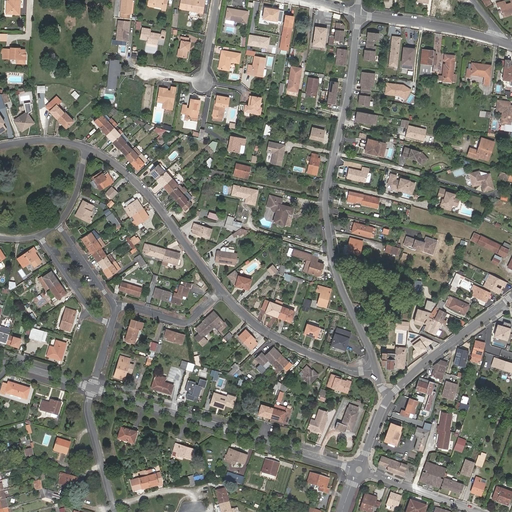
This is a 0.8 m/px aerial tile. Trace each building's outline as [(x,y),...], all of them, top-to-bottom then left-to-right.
[(9,3),(7,3),(7,14),(20,14),(20,0),(9,0),(10,1),(9,3)] [(130,14),(131,0),(121,0),(121,13),(130,14)] [(165,10),(167,0),(148,0),(148,1),(154,2),(154,5),(162,7),(161,9),(165,10)] [(203,10),(205,0),(200,0),(201,0),(200,0),(180,0),(179,7),(190,9),(192,9),(196,10),(199,11),(199,10),(203,10)] [(436,0),(436,10),(449,11),(450,4),(448,4),(448,0),(436,0)] [(511,13),(511,0),(510,0),(511,3),(506,4),(505,0),(497,2),(498,7),(500,6),(503,16),(511,14),(511,13)] [(246,22),(248,12),(228,8),(226,19),(246,22)] [(277,21),(279,10),(265,8),(263,18),(277,21)] [(288,44),(293,17),(286,16),(281,42),(288,44)] [(129,40),(131,21),(120,19),(118,39),(129,40)] [(342,42),(344,27),(342,24),(337,23),(335,37),(335,40),(342,42)] [(158,37),(159,33),(150,32),(151,29),(142,27),(139,37),(146,39),(146,42),(157,44),(158,37)] [(324,47),(326,28),(316,27),(313,45),(324,47)] [(373,46),(373,41),(374,41),(375,33),(368,32),(366,45),(373,46)] [(270,38),(249,34),(247,45),(268,49),(270,38)] [(401,36),(392,35),(388,65),(397,66),(401,36)] [(181,41),(179,49),(178,49),(176,57),(186,59),(187,51),(189,52),(190,43),(188,42),(188,38),(180,36),(179,41),(181,41)] [(146,52),(156,53),(157,44),(147,43),(146,52)] [(372,61),(373,46),(366,45),(365,50),(364,50),(363,59),(372,61)] [(23,60),(26,60),(26,55),(26,54),(26,49),(21,49),(21,48),(12,48),(12,49),(3,49),(3,67),(9,67),(11,65),(11,59),(18,59),(23,60)] [(415,49),(405,48),(404,54),(403,54),(402,64),(413,65),(415,49)] [(347,50),(342,49),(338,49),(336,64),(339,64),(345,65),(347,50)] [(222,62),(220,61),(219,68),(230,70),(231,61),(239,62),(241,53),(222,50),(221,58),(222,58),(222,62)] [(420,71),(431,72),(432,63),(433,55),(433,51),(422,50),(420,71)] [(248,74),(252,75),(253,73),(261,75),(263,66),(264,67),(266,58),(255,56),(253,65),(249,65),(248,74)] [(442,78),(442,81),(451,82),(452,75),(454,62),(455,57),(445,56),(444,61),(446,61),(446,65),(444,65),(442,78)] [(116,78),(116,71),(119,71),(120,65),(118,65),(118,61),(110,60),(107,88),(115,89),(116,78)] [(504,72),(503,80),(511,80),(511,66),(510,66),(511,61),(506,60),(505,67),(504,72)] [(481,67),(472,65),(471,70),(467,69),(466,77),(470,77),(471,75),(484,77),(483,85),(488,86),(491,66),(481,65),(481,67)] [(253,73),(252,75),(263,77),(264,67),(263,66),(261,75),(253,73)] [(301,69),(292,67),(287,89),(297,91),(301,69)] [(368,91),(370,74),(361,72),(359,85),(360,85),(360,90),(368,91)] [(312,87),(317,88),(318,80),(309,78),(306,91),(311,92),(312,87)] [(336,94),(338,83),(331,82),(329,92),(336,94)] [(402,85),(386,83),(384,95),(399,96),(405,100),(411,90),(402,85)] [(171,90),(167,90),(164,89),(165,87),(160,86),(158,101),(164,102),(163,107),(172,109),(176,87),(172,86),(171,90)] [(318,88),(317,88),(312,87),(311,92),(306,91),(306,94),(316,95),(318,88)] [(76,99),(80,95),(75,90),(71,95),(76,99)] [(368,106),(369,99),(367,98),(368,91),(360,90),(360,95),(358,95),(357,105),(368,106)] [(9,101),(7,92),(1,94),(4,103),(9,101)] [(334,105),(336,94),(329,92),(327,103),(334,105)] [(212,119),(218,120),(219,116),(222,117),(223,117),(225,106),(228,106),(230,97),(218,95),(217,100),(216,106),(214,106),(213,115),(212,119)] [(251,103),(249,103),(248,105),(246,105),(244,112),(261,114),(262,108),(260,107),(262,98),(250,96),(249,100),(251,100),(251,103)] [(200,100),(192,99),(191,98),(189,106),(191,107),(190,108),(189,108),(187,107),(187,105),(183,104),(181,113),(186,114),(186,113),(189,115),(188,116),(190,118),(195,119),(196,114),(198,113),(200,100)] [(50,111),(57,105),(59,102),(56,99),(47,108),(50,111)] [(510,103),(498,101),(496,112),(502,113),(501,124),(506,125),(506,122),(511,123),(511,115),(511,106),(509,106),(510,103)] [(50,111),(58,119),(64,113),(57,105),(50,111)] [(73,121),(65,112),(64,113),(58,119),(66,128),(73,121)] [(373,125),(375,115),(358,112),(356,122),(373,125)] [(34,123),(28,113),(26,115),(22,117),(21,115),(14,120),(22,131),(34,123)] [(94,122),(100,129),(108,121),(102,115),(94,122)] [(108,121),(114,128),(117,126),(118,125),(111,118),(108,121)] [(108,121),(100,129),(106,136),(114,128),(108,121)] [(324,126),(314,123),(310,138),(322,141),(325,130),(324,129),(324,126)] [(426,129),(408,125),(407,128),(405,136),(423,141),(426,129)] [(117,126),(114,128),(106,136),(113,143),(121,135),(117,131),(119,129),(117,126)] [(123,133),(121,135),(113,143),(119,149),(126,142),(129,140),(123,133)] [(239,153),(240,145),(244,146),(245,139),(230,137),(229,141),(228,146),(227,151),(239,153)] [(478,159),(478,158),(479,156),(484,157),(485,153),(488,154),(491,146),(493,146),(494,142),(481,138),(477,151),(470,148),(467,156),(478,159)] [(381,143),(368,140),(365,152),(378,156),(381,143)] [(209,145),(215,151),(217,142),(213,141),(209,145)] [(281,165),(285,145),(269,141),(267,151),(273,153),(270,163),(281,165)] [(126,142),(119,149),(125,156),(133,149),(126,142)] [(381,143),(378,156),(383,157),(386,144),(381,143)] [(479,156),(478,158),(488,161),(493,146),(491,146),(488,154),(485,153),(484,157),(479,156)] [(135,147),(133,149),(125,156),(131,163),(138,157),(141,154),(135,147)] [(421,153),(404,147),(402,156),(416,161),(422,166),(428,159),(421,153)] [(148,160),(142,153),(141,154),(138,157),(145,163),(148,160)] [(316,174),(319,161),(317,160),(318,158),(318,155),(312,153),(312,156),(311,156),(307,172),(316,174)] [(138,157),(131,163),(138,170),(145,163),(138,157)] [(160,167),(164,163),(161,160),(157,161),(148,169),(150,171),(158,164),(160,167)] [(150,172),(157,179),(165,172),(160,167),(158,164),(150,171),(150,172)] [(247,178),(250,167),(237,164),(234,175),(247,178)] [(361,171),(348,169),(346,178),(364,182),(366,173),(368,173),(369,169),(362,167),(361,171)] [(479,170),(470,173),(473,185),(482,182),(484,189),(494,186),(489,172),(480,175),(479,170)] [(165,172),(157,179),(164,186),(172,178),(166,171),(165,172)] [(104,175),(102,172),(92,177),(100,190),(112,182),(107,174),(104,175)] [(509,174),(502,172),(500,178),(507,180),(509,174)] [(395,176),(390,174),(387,185),(391,186),(390,189),(397,190),(406,192),(406,191),(407,191),(409,190),(412,191),(414,184),(409,182),(409,181),(400,179),(399,182),(394,180),(395,176)] [(179,185),(172,178),(164,186),(170,193),(179,185)] [(187,191),(187,190),(183,187),(182,187),(180,184),(179,185),(170,193),(176,200),(183,194),(187,191)] [(119,193),(113,187),(106,194),(112,199),(119,193)] [(258,190),(240,187),(238,196),(243,197),(244,196),(247,196),(246,198),(245,203),(254,204),(258,190)] [(456,195),(445,192),(446,190),(441,188),(439,196),(444,197),(441,207),(445,209),(446,206),(452,208),(453,205),(457,207),(459,200),(455,199),(456,195)] [(183,194),(176,200),(186,210),(192,204),(189,201),(188,200),(189,193),(187,191),(183,194)] [(377,208),(379,199),(349,192),(347,201),(355,203),(355,202),(361,203),(361,204),(377,208)] [(277,212),(279,204),(282,205),(283,199),(270,195),(268,206),(271,207),(273,211),(277,212)] [(125,209),(130,217),(132,216),(143,209),(137,200),(135,201),(134,198),(125,204),(127,207),(125,209)] [(90,222),(92,218),(90,217),(92,212),(91,211),(93,206),(83,200),(76,215),(90,222)] [(282,205),(279,204),(277,212),(274,222),(284,225),(287,217),(288,213),(292,214),(293,208),(282,205)] [(106,216),(112,212),(109,208),(104,212),(106,216)] [(149,217),(143,209),(132,216),(135,220),(133,222),(136,226),(149,217)] [(208,217),(217,220),(219,215),(209,212),(208,217)] [(120,224),(113,213),(107,217),(109,220),(110,219),(115,228),(120,224)] [(226,223),(232,225),(234,218),(228,216),(226,223)] [(370,237),(373,228),(354,222),(351,232),(370,237)] [(209,238),(212,229),(194,223),(192,229),(195,231),(195,233),(209,238)] [(393,230),(389,229),(389,230),(379,227),(378,233),(383,235),(383,234),(391,236),(393,230)] [(235,236),(245,229),(241,228),(233,234),(235,236)] [(94,230),(89,233),(82,238),(88,246),(97,240),(100,238),(101,237),(94,230)] [(475,232),(471,240),(505,257),(511,246),(504,242),(502,246),(475,232)] [(133,240),(131,241),(134,245),(141,241),(138,237),(137,238),(135,236),(132,238),(133,240)] [(407,236),(404,244),(433,254),(437,241),(426,237),(425,241),(425,242),(420,241),(407,236)] [(97,240),(88,246),(93,254),(102,248),(105,246),(100,238),(97,240)] [(363,241),(350,238),(347,252),(359,255),(363,241)] [(163,259),(166,249),(145,244),(144,250),(146,251),(146,254),(163,259)] [(399,248),(387,244),(385,251),(397,255),(398,249),(399,248)] [(37,252),(34,247),(18,258),(24,267),(32,261),(38,257),(36,253),(37,252)] [(107,256),(102,248),(93,254),(98,262),(107,256)] [(163,259),(162,264),(167,266),(168,262),(177,265),(180,254),(166,249),(163,259)] [(311,255),(293,249),(291,254),(307,259),(309,260),(311,255)] [(235,264),(237,254),(227,253),(220,252),(217,251),(216,261),(235,264)] [(110,254),(107,256),(98,262),(104,269),(115,261),(110,254)] [(142,259),(143,259),(140,254),(134,258),(137,263),(138,262),(142,259)] [(322,269),(323,264),(317,262),(318,257),(311,255),(309,260),(311,261),(307,272),(318,276),(321,268),(322,269)] [(149,270),(142,259),(138,262),(145,273),(149,270)] [(120,269),(115,261),(104,269),(109,277),(120,269)] [(277,271),(272,265),(268,269),(273,275),(277,271)] [(235,286),(238,276),(235,270),(228,276),(235,286)] [(50,288),(58,282),(51,272),(42,277),(50,288)] [(504,287),(506,282),(490,274),(483,286),(498,294),(500,290),(494,287),(494,285),(495,283),(496,283),(504,287)] [(248,290),(251,280),(238,276),(235,286),(248,290)] [(460,278),(456,276),(453,281),(452,281),(449,288),(455,291),(457,287),(456,287),(458,283),(457,283),(460,278)] [(46,290),(50,288),(42,277),(39,280),(46,290)] [(131,282),(125,279),(124,282),(122,282),(120,290),(139,296),(142,288),(131,284),(131,282)] [(421,281),(414,280),(414,282),(413,293),(412,300),(416,300),(418,294),(421,293),(421,281)] [(66,293),(58,282),(50,288),(54,295),(57,299),(66,293)] [(174,293),(171,302),(181,305),(183,296),(187,297),(191,284),(184,282),(183,286),(180,285),(177,293),(174,292),(174,293)] [(104,288),(109,295),(115,291),(109,284),(104,288)] [(326,307),(331,289),(318,286),(317,291),(321,292),(317,305),(326,307)] [(486,301),(490,293),(476,287),(472,295),(486,301)] [(50,288),(45,291),(50,298),(54,295),(50,288)] [(154,297),(171,302),(174,293),(156,288),(154,297)] [(464,314),(469,305),(449,296),(445,305),(464,314)] [(304,298),(302,306),(309,308),(311,301),(304,298)] [(433,300),(429,299),(425,311),(418,309),(414,322),(421,324),(424,317),(427,318),(435,306),(437,301),(434,299),(433,300)] [(269,314),(278,317),(278,315),(281,306),(275,304),(270,302),(265,300),(261,310),(266,312),(267,310),(270,312),(269,314)] [(294,311),(281,306),(278,315),(282,316),(281,318),(290,322),(294,311)] [(441,323),(447,313),(435,307),(429,317),(431,318),(441,323)] [(70,331),(76,311),(66,308),(60,328),(70,331)] [(213,312),(206,318),(213,327),(215,328),(219,325),(220,326),(224,323),(213,312)] [(213,327),(206,318),(203,321),(203,322),(196,329),(200,333),(203,337),(203,336),(213,327)] [(435,335),(441,323),(431,318),(430,319),(428,319),(426,322),(428,323),(428,324),(426,324),(424,329),(435,335)] [(139,336),(143,323),(132,320),(125,340),(134,343),(137,336),(139,336)] [(409,322),(395,320),(394,328),(409,330),(409,322)] [(158,322),(156,341),(161,341),(164,323),(158,322)] [(316,338),(320,328),(307,324),(304,333),(316,338)] [(9,335),(9,334),(0,331),(0,327),(0,326),(0,325),(0,341),(6,343),(9,335)] [(11,329),(0,326),(0,327),(0,331),(9,334),(11,329)] [(37,329),(32,327),(30,334),(29,337),(46,342),(49,332),(37,329)] [(324,329),(320,328),(316,338),(321,339),(324,329)] [(342,346),(345,347),(350,332),(337,328),(331,345),(341,348),(342,346)] [(181,344),(184,335),(167,329),(165,336),(168,337),(167,339),(181,344)] [(256,340),(245,329),(238,336),(251,349),(258,343),(255,341),(256,340)] [(227,342),(233,335),(229,332),(223,338),(227,342)] [(208,341),(203,336),(203,337),(200,333),(195,337),(203,346),(208,341)] [(9,335),(6,343),(19,347),(21,339),(9,335)] [(434,342),(421,336),(410,342),(415,350),(413,351),(412,356),(414,359),(427,349),(426,348),(434,342)] [(60,357),(62,357),(66,343),(56,340),(54,348),(50,347),(47,355),(51,356),(51,357),(59,360),(60,357)] [(471,360),(479,363),(484,343),(475,340),(471,355),(472,356),(471,360)] [(148,354),(153,356),(155,352),(157,343),(152,342),(148,354)] [(268,360),(272,364),(281,355),(273,347),(264,356),(262,358),(266,362),(268,360)] [(385,368),(395,369),(394,368),(404,368),(406,347),(395,347),(395,353),(381,352),(381,360),(382,366),(385,367),(385,368)] [(468,351),(457,349),(453,363),(464,366),(468,351)] [(266,362),(262,358),(264,356),(261,353),(255,359),(262,366),(266,362)] [(281,355),(272,364),(275,368),(273,370),(277,373),(288,362),(281,355)] [(129,364),(130,359),(120,356),(114,376),(124,380),(126,372),(129,364)] [(511,363),(494,358),(492,365),(510,371),(511,364),(511,363)] [(180,368),(186,369),(188,362),(182,360),(180,368)] [(432,366),(433,370),(444,373),(447,363),(439,360),(432,366)] [(239,369),(240,368),(235,363),(231,366),(233,368),(227,374),(232,376),(239,369)] [(312,371),(307,366),(301,371),(303,374),(301,376),(309,384),(318,374),(313,370),(312,371)] [(232,376),(237,377),(242,372),(239,369),(232,376)] [(444,373),(433,370),(431,376),(442,379),(444,373)] [(156,374),(154,379),(164,382),(166,377),(156,374)] [(337,379),(338,377),(331,374),(328,386),(347,392),(350,381),(347,380),(347,382),(340,380),(337,379)] [(415,389),(425,392),(427,387),(426,387),(428,380),(420,377),(415,389)] [(171,394),(173,385),(164,382),(154,379),(151,388),(171,394)] [(205,388),(207,381),(200,379),(198,386),(195,385),(196,383),(188,380),(186,389),(190,390),(190,391),(193,392),(193,394),(188,393),(186,399),(194,401),(195,396),(199,397),(202,387),(205,388)] [(427,387),(425,392),(430,394),(431,394),(434,395),(435,395),(436,391),(432,390),(435,382),(428,380),(426,387),(427,387)] [(275,389),(279,390),(281,383),(277,381),(273,388),(275,389)] [(452,399),(456,384),(445,381),(441,396),(452,399)] [(30,388),(9,382),(8,385),(4,384),(1,393),(5,394),(5,392),(26,398),(30,388)] [(281,383),(279,390),(285,392),(288,388),(281,383)] [(431,408),(433,398),(434,395),(431,394),(430,394),(425,409),(430,411),(431,408)] [(458,410),(467,412),(469,405),(466,404),(468,397),(462,395),(460,402),(458,410)] [(231,403),(213,397),(211,403),(214,404),(213,407),(228,411),(231,403)] [(417,400),(409,397),(405,410),(402,409),(400,414),(408,416),(409,412),(413,413),(415,408),(414,407),(415,404),(416,404),(417,400)] [(61,404),(50,401),(49,404),(42,402),(40,410),(51,413),(50,417),(56,418),(61,404)] [(357,407),(349,404),(342,423),(337,421),(335,427),(345,431),(346,428),(351,430),(358,412),(356,411),(357,407)] [(262,416),(271,418),(274,408),(262,405),(259,413),(262,414),(262,416)] [(274,408),(271,418),(279,421),(280,420),(283,421),(282,421),(287,423),(290,413),(285,412),(282,411),(283,407),(278,406),(277,409),(274,408)] [(321,432),(327,417),(326,416),(325,416),(327,412),(319,409),(315,421),(310,419),(307,428),(321,432)] [(437,424),(437,429),(438,429),(438,433),(439,433),(437,446),(447,448),(449,431),(449,430),(452,413),(442,412),(440,425),(437,424)] [(431,423),(425,421),(423,428),(429,430),(431,423)] [(395,443),(395,442),(401,426),(391,422),(385,438),(386,438),(385,441),(393,444),(394,444),(395,443)] [(423,428),(417,426),(414,434),(417,438),(414,448),(422,451),(429,430),(423,428)] [(137,432),(121,427),(118,438),(133,442),(137,432)] [(30,444),(29,440),(26,441),(25,437),(20,439),(23,446),(30,444)] [(466,440),(458,437),(453,449),(462,452),(466,440)] [(70,443),(57,439),(54,450),(66,454),(70,443)] [(194,449),(175,444),(173,451),(176,452),(176,455),(191,459),(194,449)] [(478,452),(479,452),(480,449),(476,447),(476,446),(474,446),(469,460),(465,458),(460,473),(469,476),(478,452)] [(247,455),(229,449),(227,455),(230,456),(229,458),(236,461),(244,464),(247,455)] [(475,464),(481,466),(485,456),(479,454),(475,464)] [(236,461),(229,458),(230,456),(227,455),(226,455),(224,460),(234,464),(236,461)] [(387,466),(386,469),(403,475),(407,464),(385,456),(381,455),(379,463),(387,466)] [(279,464),(266,460),(262,472),(275,476),(279,464)] [(440,486),(446,467),(435,463),(425,460),(419,479),(424,480),(425,479),(430,481),(434,482),(434,484),(440,486)] [(151,469),(146,471),(150,486),(158,484),(158,481),(161,480),(159,472),(152,474),(151,469)] [(150,486),(146,471),(140,472),(141,477),(131,480),(134,490),(150,486)] [(80,479),(60,473),(60,474),(61,475),(59,483),(77,489),(80,479)] [(324,481),(325,478),(310,473),(307,483),(320,487),(319,491),(328,494),(329,489),(326,488),(328,482),(324,481)] [(445,473),(444,477),(441,486),(460,493),(463,484),(446,477),(447,474),(445,473)] [(243,478),(234,475),(232,480),(241,483),(243,478)] [(476,476),(471,489),(476,491),(475,493),(480,495),(485,483),(480,481),(481,478),(476,476)] [(43,489),(40,479),(36,480),(33,481),(35,491),(43,489)] [(492,498),(496,500),(500,487),(497,485),(492,498)] [(500,487),(496,500),(496,501),(508,505),(508,504),(509,504),(511,493),(511,490),(500,486),(500,487)] [(216,491),(220,504),(228,502),(225,489),(216,491)] [(53,493),(43,490),(45,497),(45,498),(51,500),(53,493)] [(401,496),(391,492),(386,505),(391,507),(390,510),(396,511),(401,496)] [(377,498),(365,494),(360,509),(368,511),(370,511),(373,506),(380,508),(381,504),(376,502),(377,498)] [(424,511),(427,506),(410,500),(405,511),(424,511)] [(230,511),(228,502),(220,504),(221,511),(230,511)]
